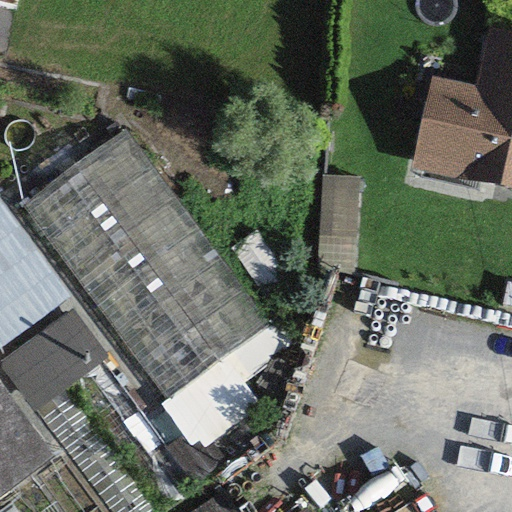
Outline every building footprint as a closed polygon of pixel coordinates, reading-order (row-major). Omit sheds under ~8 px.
[(511,33),(491,28),(477,87),(433,78),(415,172),(511,191),(511,33)] [(124,131),(25,208),(169,401),(262,323),(124,131)] [(0,347),(68,299),(0,204),(0,347)] [(105,359),(70,313),(4,361),(36,408),(105,359)] [(274,314),(262,323),(169,401),(151,413),(195,486),(230,457),(216,441),(265,404),(247,381),(299,340),(274,314)] [(0,501),(57,461),(0,385),(0,501)] [(311,511),(308,508),(301,511),(242,511),(227,490),(192,511),(311,511)]
